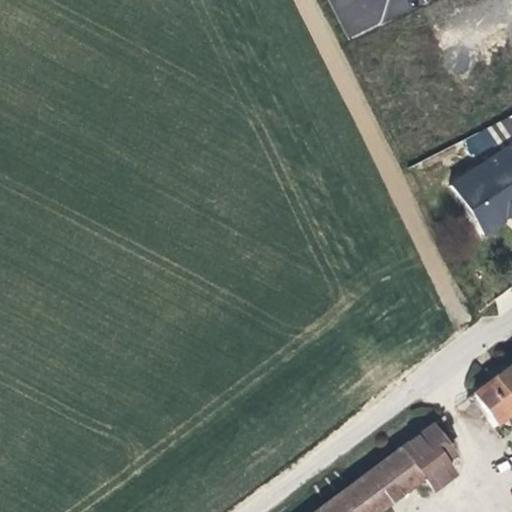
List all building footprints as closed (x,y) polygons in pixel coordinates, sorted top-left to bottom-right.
[(511,48),(511,47),(491,13),(448,39),(475,86),(511,64),(511,48)] [(511,128),(506,118),(484,129),(487,137),(488,138),(490,142),(491,145),(497,153),(448,186),(480,235),(511,213),(511,128)] [(408,162),(440,148),(431,129),(399,144),(408,162)] [(469,157),(491,145),(490,142),(488,138),(487,137),(465,149),(469,157)] [(511,363),(472,393),(490,418),(502,409),(506,413),(511,408),(511,363)] [(494,422),(506,413),(502,409),(490,418),(494,422)] [(372,511),(416,479),(419,484),(424,480),(431,489),(451,474),(441,460),(450,454),(435,434),(438,432),(433,423),(314,511),(372,511)]
